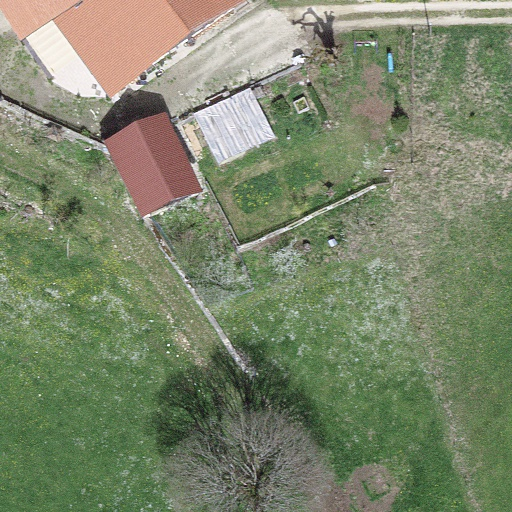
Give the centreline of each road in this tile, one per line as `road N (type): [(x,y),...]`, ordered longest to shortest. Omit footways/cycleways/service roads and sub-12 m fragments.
road 1 (track): [(511,9),(369,14),(227,52),(144,99),(100,140),(75,189)]
road 2 (track): [(75,189),(167,276),(320,511)]
